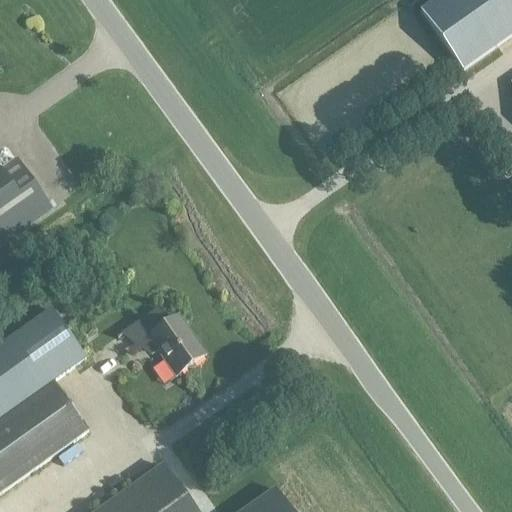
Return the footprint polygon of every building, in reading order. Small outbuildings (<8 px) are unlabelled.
[(462,73),(511,38),(511,0),(441,0),(421,14),(462,73)] [(0,246),(50,210),(47,205),(15,160),(0,171),(0,246)] [(150,357),(158,352),(176,379),(205,358),(178,319),(168,325),(158,311),(129,331),(142,350),(144,349),(150,357)] [(0,348),(0,496),(88,433),(54,384),(86,362),(51,312),(0,348)] [(194,511),(163,468),(100,511),(194,511)] [(290,511),(276,491),(246,511),(290,511)]
